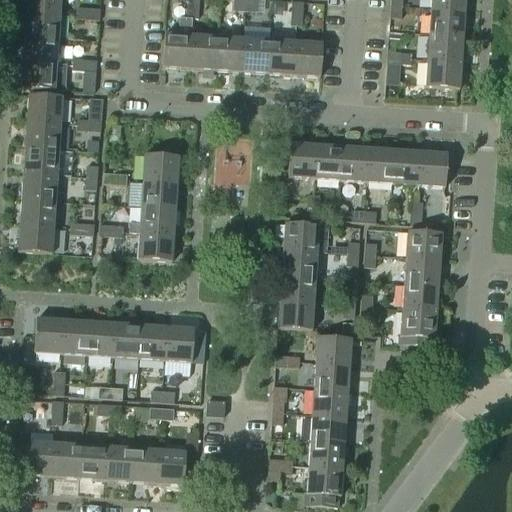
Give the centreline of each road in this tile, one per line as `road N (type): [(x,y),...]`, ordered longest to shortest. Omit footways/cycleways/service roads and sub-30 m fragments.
road 1 (residential): [(352,117),(128,104),(133,0)]
road 2 (residential): [(480,266),(485,125),(352,117)]
road 3 (residential): [(233,511),(242,368)]
road 4 (residential): [(476,400),(397,511)]
road 5 (residential): [(476,400),(480,266)]
